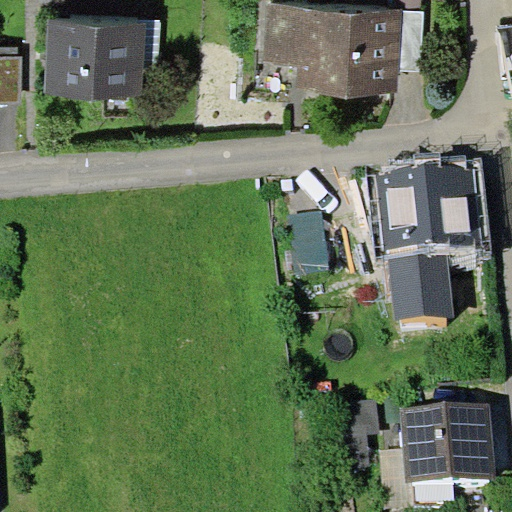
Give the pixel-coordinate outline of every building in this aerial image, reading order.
[(397,0),(397,10),(404,11),(422,12),(423,0),(397,0)] [(298,89),(399,95),(400,70),(404,11),(397,10),(267,3),(264,64),(299,66),(298,89)] [(422,12),(404,11),(400,70),(422,71),(425,12),(422,12)] [(140,19),(140,23),(146,23),(145,66),(159,67),(160,20),(140,19)] [(46,94),(144,97),(145,66),(146,23),(140,23),(48,20),(46,94)] [(0,46),(0,56),(18,57),(18,47),(0,46)] [(0,56),(0,100),(22,101),(23,57),(18,57),(0,56)] [(445,246),(477,242),(467,166),(377,177),(385,241),(383,241),(393,320),(453,312),(445,246)] [(323,209),(288,214),(295,274),(330,269),(323,209)] [(380,434),(377,399),(336,403),(338,425),(316,427),(320,470),(371,465),(368,435),(380,434)] [(407,484),(496,477),(490,401),(401,408),(407,484)]
